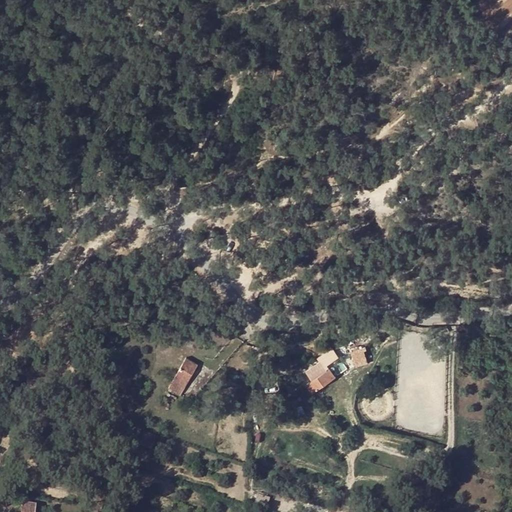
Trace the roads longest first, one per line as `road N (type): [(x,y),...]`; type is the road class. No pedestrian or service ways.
road 1 (tertiary): [(511,307),(429,314),(360,307),(281,324),(250,312),(157,220),(108,203),(75,214),(0,303)]
road 2 (track): [(174,232),(196,218),(389,186),(405,157),(511,79)]
road 3 (track): [(174,232),(173,184),(234,90),(234,73),(219,57),(197,59),(143,31),(136,0)]
road 4 (track): [(0,343),(67,283),(109,227),(140,212)]
